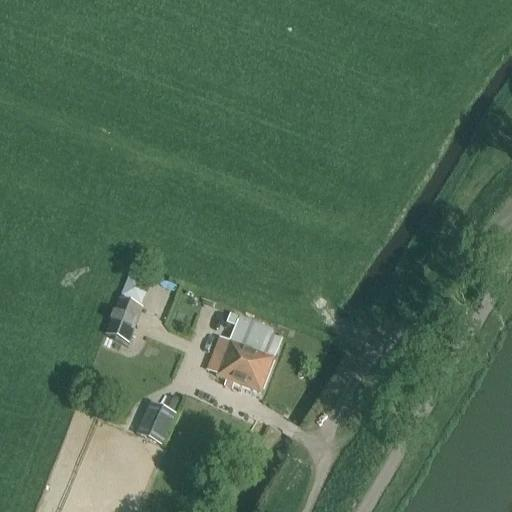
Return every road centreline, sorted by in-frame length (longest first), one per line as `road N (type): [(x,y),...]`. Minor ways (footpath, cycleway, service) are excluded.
road 1 (track): [(511,214),(444,302),(357,374),(314,442)]
road 2 (unclassified): [(370,511),(511,267)]
